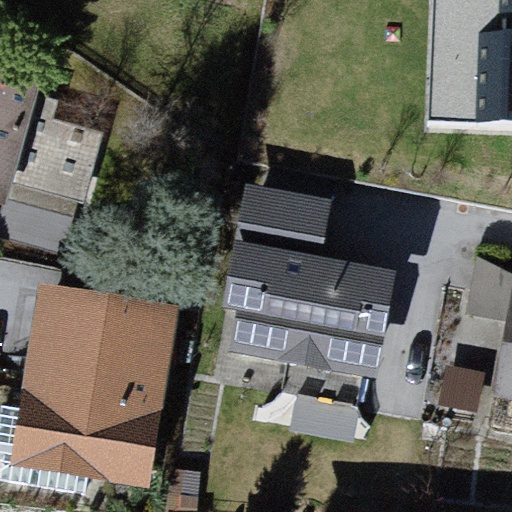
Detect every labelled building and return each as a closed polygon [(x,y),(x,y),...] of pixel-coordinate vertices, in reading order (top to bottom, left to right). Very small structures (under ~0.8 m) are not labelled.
[(511,0),(430,0),(414,140),(511,151),(511,0)] [(0,226),(12,230),(44,96),(0,85),(0,226)] [(241,363),(389,390),(407,290),(326,275),(338,211),(242,195),(226,282),(242,285),(235,323),(248,326),(241,363)] [(511,269),(472,264),(460,345),(511,352),(511,269)] [(180,322),(47,302),(20,480),(153,500),(180,322)] [(479,412),(486,364),(447,358),(440,406),(479,412)]
